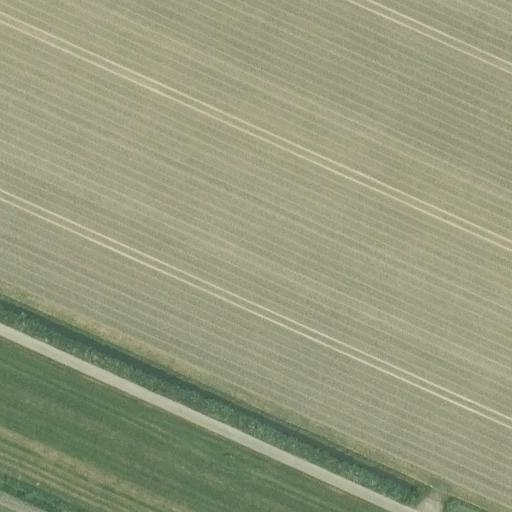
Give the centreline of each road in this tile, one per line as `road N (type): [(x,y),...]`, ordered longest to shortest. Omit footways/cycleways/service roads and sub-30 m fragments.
road 1 (track): [(403,511),(0,329)]
road 2 (track): [(126,511),(0,455)]
